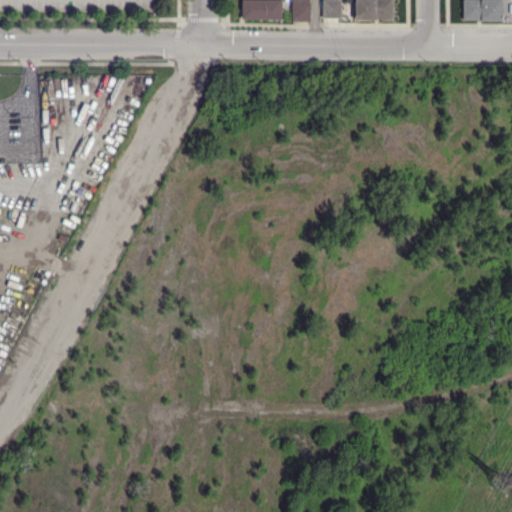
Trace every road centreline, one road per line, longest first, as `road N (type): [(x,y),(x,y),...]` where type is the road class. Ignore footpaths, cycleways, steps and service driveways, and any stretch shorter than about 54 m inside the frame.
road 1 (residential): [(0,45),(511,46)]
road 2 (residential): [(0,436),(202,45)]
